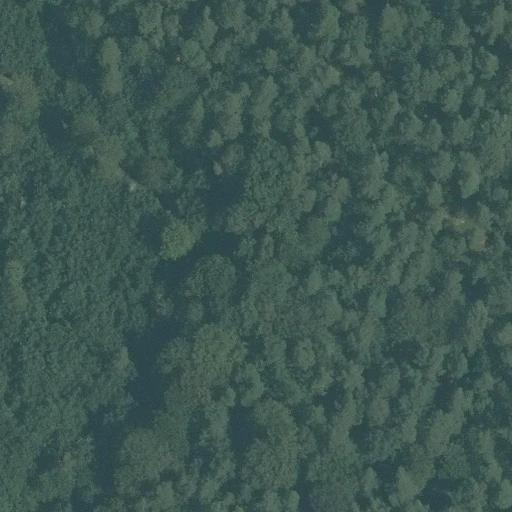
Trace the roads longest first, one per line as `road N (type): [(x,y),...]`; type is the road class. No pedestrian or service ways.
road 1 (track): [(244,314),(304,212),(385,116),(444,0)]
road 2 (track): [(0,80),(205,265),(244,314)]
